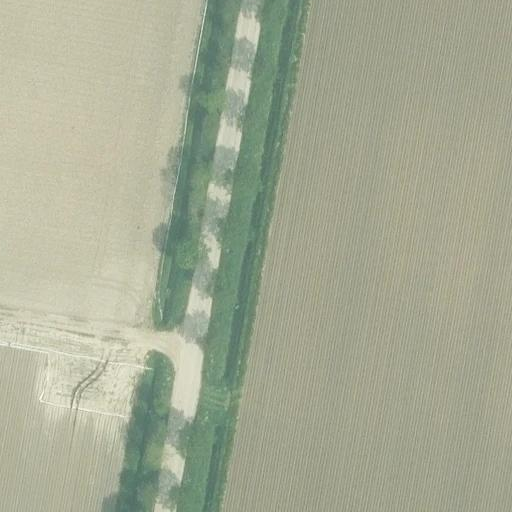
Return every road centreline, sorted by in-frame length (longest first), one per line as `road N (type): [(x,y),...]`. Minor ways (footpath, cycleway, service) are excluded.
road 1 (unclassified): [(162,511),(249,0)]
road 2 (track): [(0,312),(188,347)]
